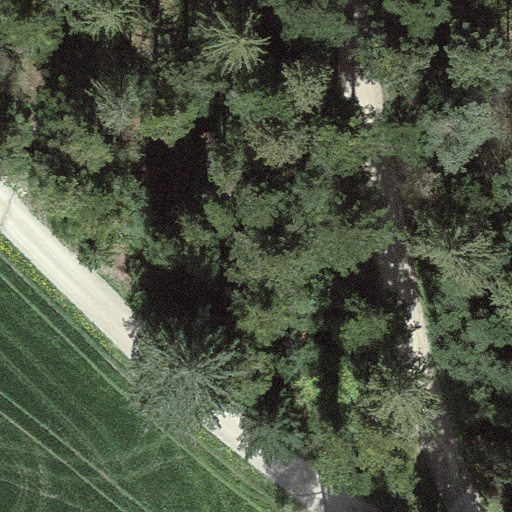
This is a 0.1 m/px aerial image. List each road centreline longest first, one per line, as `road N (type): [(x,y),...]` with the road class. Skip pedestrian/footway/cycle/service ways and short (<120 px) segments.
road 1 (unclassified): [(465,511),(425,395),(361,81),(358,0)]
road 2 (track): [(0,201),(242,439),(343,511)]
